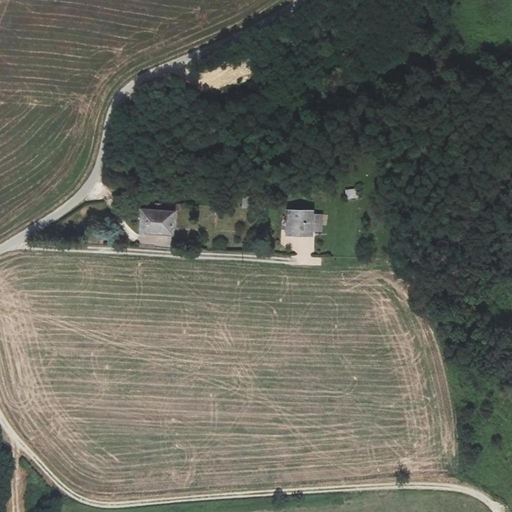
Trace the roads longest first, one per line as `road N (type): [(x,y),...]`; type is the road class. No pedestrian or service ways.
road 1 (unclassified): [(0,249),(86,190),(110,117),(134,83),(304,0)]
road 2 (track): [(12,242),(302,261)]
